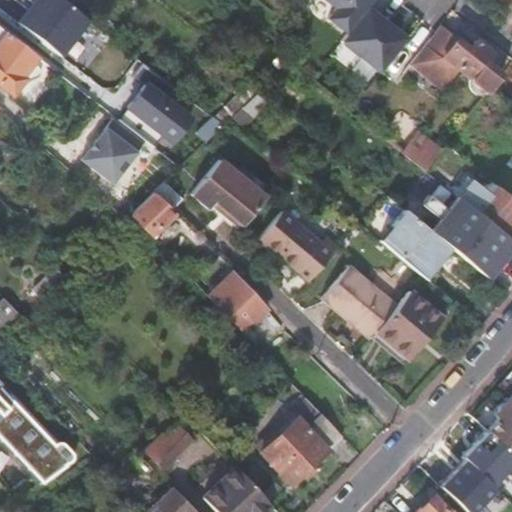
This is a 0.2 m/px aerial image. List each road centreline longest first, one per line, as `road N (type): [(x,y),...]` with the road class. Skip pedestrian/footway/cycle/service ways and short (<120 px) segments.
road 1 (residential): [(339,511),(511,322)]
road 2 (unknown): [(416,435),(270,286)]
